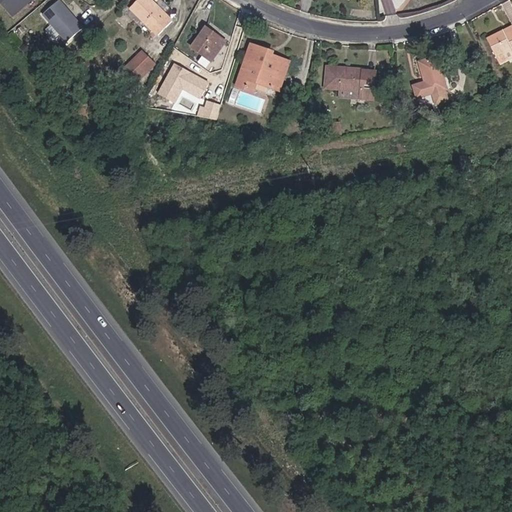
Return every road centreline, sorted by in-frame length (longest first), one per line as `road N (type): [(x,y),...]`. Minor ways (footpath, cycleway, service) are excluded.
road 1 (motorway): [(246,511),(0,186)]
road 2 (motorway): [(0,238),(208,511)]
road 3 (residential): [(247,0),(339,36),(397,37),(457,24),(496,0)]
